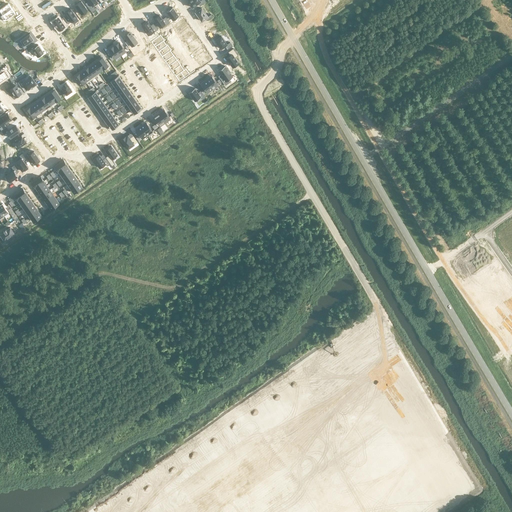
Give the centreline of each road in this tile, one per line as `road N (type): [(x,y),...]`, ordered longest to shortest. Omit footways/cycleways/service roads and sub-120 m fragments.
road 1 (track): [(312,192),(175,289),(99,272),(0,343)]
road 2 (tertiary): [(428,271),(272,0)]
road 3 (track): [(315,10),(325,56),(442,261)]
road 4 (tertiary): [(508,407),(428,271)]
road 5 (residential): [(179,0),(218,60),(154,105)]
road 6 (residential): [(508,407),(376,477)]
road 7 (residential): [(11,106),(131,19)]
